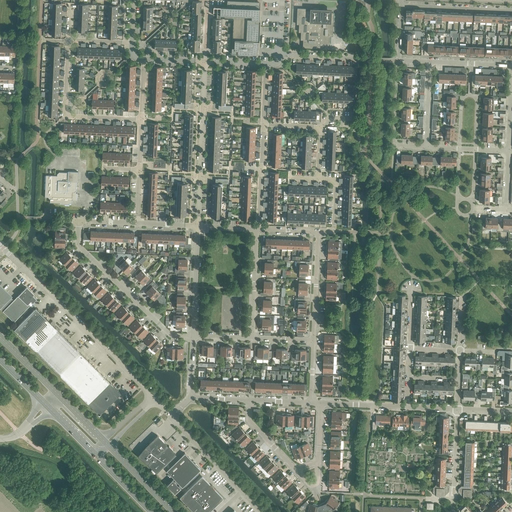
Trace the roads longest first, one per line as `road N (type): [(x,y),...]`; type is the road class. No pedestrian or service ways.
road 1 (unclassified): [(152,398),(0,245)]
road 2 (residential): [(193,337),(171,337),(78,246),(78,221)]
road 3 (residential): [(197,227),(204,61)]
road 4 (residential): [(429,62),(278,55)]
road 5 (residential): [(141,119),(64,116),(67,42)]
road 6 (unclassified): [(261,511),(170,416)]
